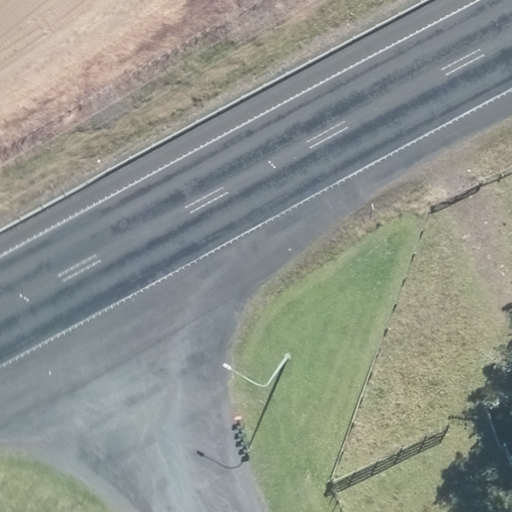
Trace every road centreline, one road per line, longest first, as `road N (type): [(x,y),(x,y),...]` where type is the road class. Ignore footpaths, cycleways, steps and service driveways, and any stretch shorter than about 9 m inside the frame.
road 1 (secondary): [(511,40),(87,263)]
road 2 (unclassified): [(87,263),(201,511)]
